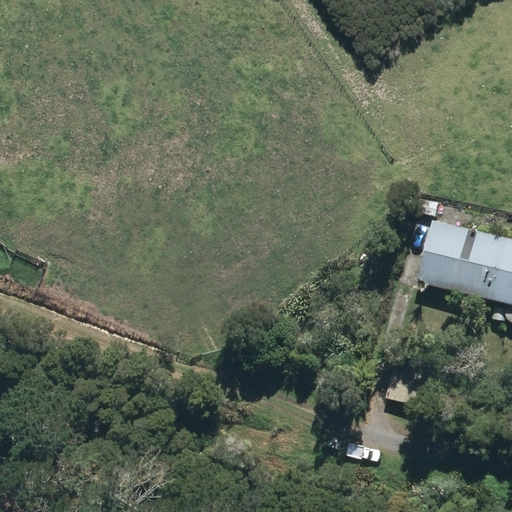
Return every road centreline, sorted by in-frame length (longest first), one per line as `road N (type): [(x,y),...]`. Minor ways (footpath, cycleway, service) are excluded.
road 1 (track): [(324,431),(0,309)]
road 2 (unclassified): [(511,471),(324,431)]
